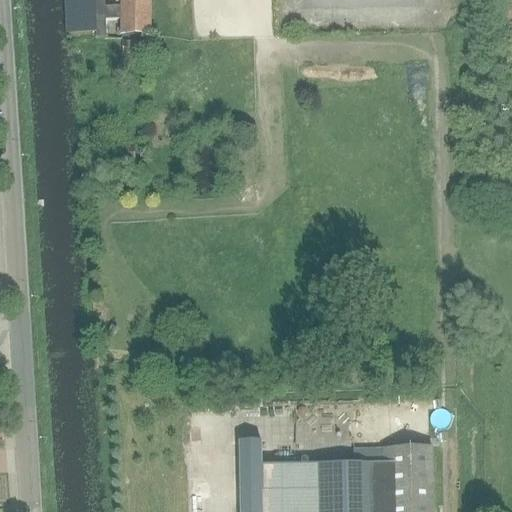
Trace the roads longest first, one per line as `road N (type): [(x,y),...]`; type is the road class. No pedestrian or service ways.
road 1 (tertiary): [(20,364),(0,6)]
road 2 (tertiary): [(29,511),(20,364)]
